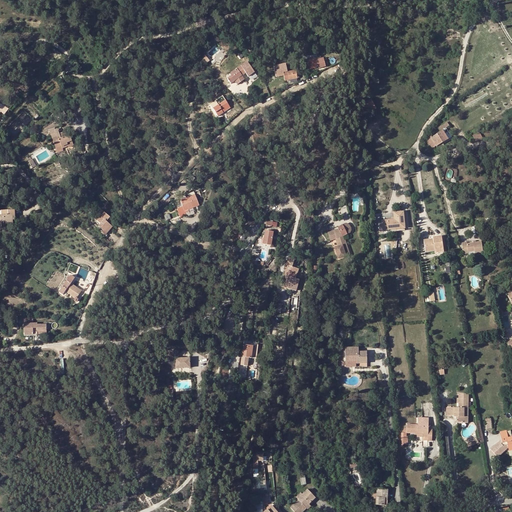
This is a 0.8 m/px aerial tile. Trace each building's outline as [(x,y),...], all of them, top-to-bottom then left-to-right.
[(316,59),(307,62),(309,69),(318,67),(318,68),(325,66),(323,58),(316,60),(316,59)] [(246,73),(241,66),(229,74),(231,76),(227,79),(231,84),(234,81),(237,85),(244,79),(242,76),(246,73)] [(296,71),(283,73),(285,81),(299,78),(298,75),(297,75),(296,71)] [(368,110),(368,109),(374,106),(371,99),(360,105),(364,112),(368,110)] [(225,101),(218,105),(217,103),(216,101),(210,105),(218,116),(223,112),(222,111),(229,106),(225,101)] [(82,107),(74,110),(77,118),(84,116),(82,107)] [(60,123),(63,122),(64,125),(67,124),(66,121),(69,120),(67,115),(58,118),(60,123)] [(445,128),(449,126),(447,122),(439,128),(441,131),(430,138),(436,147),(448,139),(442,130),(445,128)] [(61,146),(62,149),(68,147),(68,148),(73,146),(69,135),(67,136),(65,132),(60,134),(58,129),(55,130),(56,132),(50,134),(56,148),(61,146)] [(482,139),(478,132),(472,135),(476,142),(482,139)] [(186,199),(181,201),(185,211),(199,205),(195,195),(186,199)] [(104,212),(101,209),(93,217),(97,220),(104,212)] [(11,226),(10,218),(15,217),(15,210),(0,210),(0,226),(2,227),(1,223),(5,222),(5,226),(11,226)] [(109,229),(110,230),(112,227),(110,224),(108,223),(112,219),(104,212),(97,220),(100,224),(98,226),(106,233),(109,229)] [(399,212),(394,213),(394,219),(382,221),(383,230),(396,229),(404,228),(403,217),(399,217),(399,212)] [(342,225),(347,234),(349,233),(350,231),(351,229),(350,227),(349,225),(347,224),(346,224),(345,224),(342,225)] [(337,227),(338,229),(328,232),(331,240),(335,239),(338,247),(335,248),(338,259),(350,255),(345,241),(343,242),(341,237),(344,237),(344,236),(347,234),(342,225),(337,227)] [(265,230),(264,234),(262,244),(271,246),(273,232),(265,230)] [(433,239),(424,240),(426,252),(435,251),(434,250),(443,248),(441,236),(435,237),(436,239),(433,239)] [(481,242),(476,242),(473,243),(467,244),(467,242),(461,243),(463,254),(468,253),(468,252),(475,251),(475,253),(483,252),(481,242)] [(292,273),(293,269),(291,269),(292,267),(295,259),(290,257),(285,271),(286,271),(283,281),(297,286),(299,279),(301,274),(297,273),(296,274),(292,273)] [(71,275),(59,292),(63,294),(65,291),(75,298),(74,298),(74,300),(74,301),(75,302),(77,302),(78,301),(78,299),(77,298),(82,291),(71,284),(75,278),(71,275)] [(37,335),(37,330),(46,330),(46,324),(37,325),(37,323),(34,323),(34,317),(23,318),(24,335),(37,335)] [(251,357),(253,345),(251,345),(243,344),(241,356),(251,357)] [(356,364),(367,363),(367,351),(359,352),(358,348),(345,348),(345,362),(356,362),(356,364)] [(175,356),(175,367),(189,367),(189,357),(178,357),(178,350),(174,350),(166,350),(166,356),(175,356)] [(458,394),(458,399),(458,404),(458,408),(446,408),(446,415),(453,415),(453,414),(456,414),(456,417),(456,422),(468,423),(468,417),(464,417),(464,408),(468,408),(468,394),(458,394)] [(428,437),(428,441),(432,441),(432,430),(428,430),(428,426),(418,426),(418,424),(406,424),(406,433),(415,434),(422,434),(422,437),(423,437),(428,437)] [(507,437),(506,431),(500,432),(501,440),(491,449),(498,457),(506,450),(504,448),(507,444),(508,447),(511,446),(511,436),(511,437),(507,437)] [(263,461),(263,452),(253,452),(253,469),(258,469),(258,461),(263,461)] [(240,496),(240,492),(240,488),(232,488),(231,493),(235,493),(235,496),(240,496)] [(305,507),(308,504),(315,498),(307,489),(302,494),(297,499),(298,500),(291,508),(294,511),(302,511),(307,508),(305,507)] [(385,500),(387,500),(388,490),(376,489),(376,493),(376,499),(376,505),(385,505),(385,500)]
